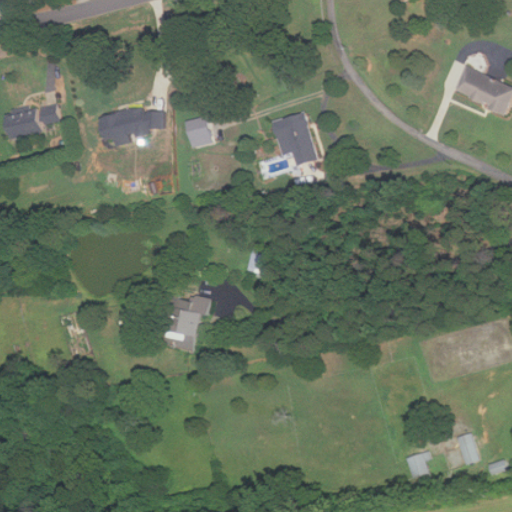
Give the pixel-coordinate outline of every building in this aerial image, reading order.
[(511,112),(511,83),(472,66),(461,91),(511,112)] [(17,138),(49,132),(48,126),(65,123),(61,102),(12,111),(17,138)] [(105,116),(109,140),(119,139),(120,146),(138,143),(137,138),(154,135),(153,130),(170,127),(167,110),(148,113),(147,108),(105,116)] [(322,159),(310,112),(279,120),(288,154),(301,151),(304,164),(322,159)] [(218,143),(211,116),(191,121),(197,148),(218,143)] [(280,257),(266,250),(257,270),(271,276),(280,257)] [(201,352),(211,299),(173,291),(163,344),(201,352)] [(484,460),(475,433),(462,437),(471,465),(484,460)] [(411,458),(417,479),(440,472),(433,451),(411,458)]
